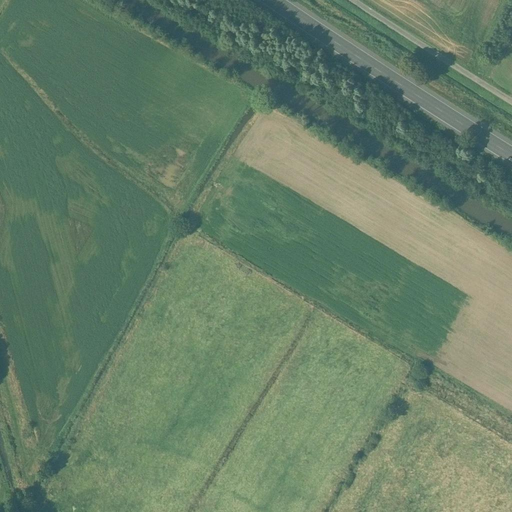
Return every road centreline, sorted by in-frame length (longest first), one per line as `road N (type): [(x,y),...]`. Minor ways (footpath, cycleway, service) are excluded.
road 1 (primary): [(511,155),(273,0)]
road 2 (unclassified): [(511,104),(352,0)]
